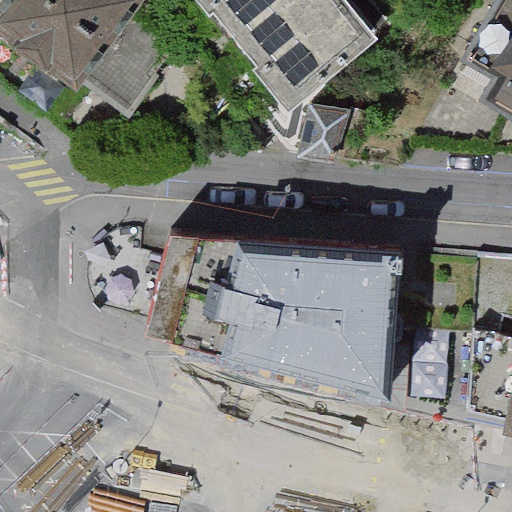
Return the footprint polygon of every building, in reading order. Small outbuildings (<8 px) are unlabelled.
[(131,0),(27,0),(3,32),(70,82),(79,70),(131,0)] [(154,5),(147,0),(131,0),(79,70),(130,110),(173,52),(172,30),(153,19),(154,5)] [(206,0),(211,6),(214,3),(259,58),(255,61),(290,105),(374,38),(343,0),(206,0)] [(511,0),(497,0),(461,64),(490,80),(477,102),(511,122),(511,0)] [(353,111),(316,103),(307,147),(344,155),(353,111)] [(404,246),(172,228),(148,323),(390,390),(404,246)]
